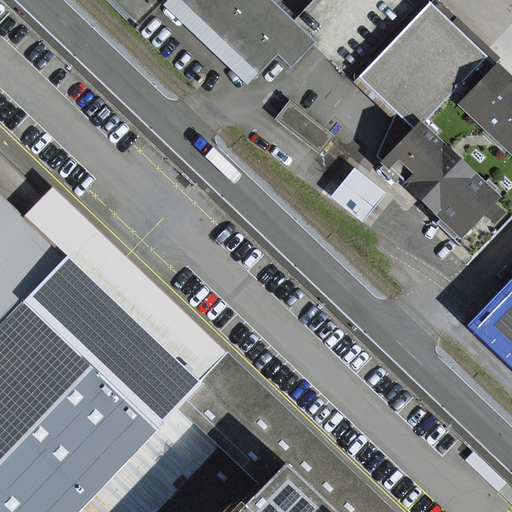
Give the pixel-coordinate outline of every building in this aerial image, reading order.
[(270,0),(178,0),(258,77),(278,56),(292,69),(316,45),(270,0)] [(380,167),(486,61),(429,4),(353,85),(391,123),(374,161),(380,167)] [(380,167),(472,260),(511,220),(511,87),(486,61),(380,167)] [(289,101),(274,121),(320,156),(335,137),(289,101)] [(341,185),(330,199),(362,225),(375,208),(386,194),(354,169),(341,185)] [(0,324),(66,257),(0,194),(0,324)] [(200,384),(66,257),(0,324),(0,511),(76,511),(178,407),(200,384)] [(511,284),(469,330),(511,370),(511,284)] [(334,511),(200,384),(178,407),(219,446),(155,511),(334,511)]
